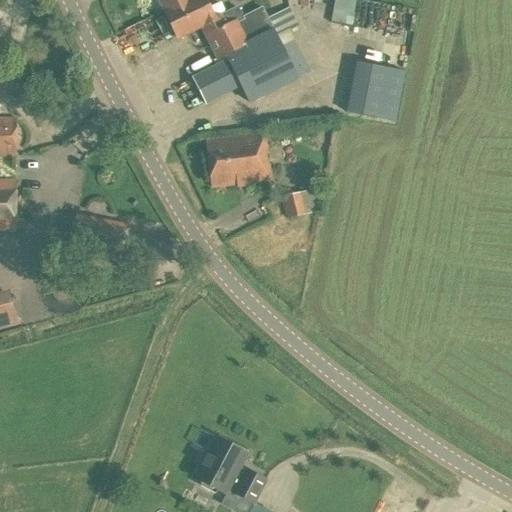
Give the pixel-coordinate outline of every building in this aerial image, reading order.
[(186,0),(158,0),(164,11),(163,11),(164,12),(180,4),(180,3),(186,0)] [(214,19),(204,0),(186,0),(180,3),(180,4),(164,12),(177,39),(201,26),(218,59),(225,55),(227,60),(192,78),(205,104),(241,86),(249,103),(297,78),(262,8),(242,18),(237,8),(214,19)] [(0,156),(16,157),(16,119),(0,118),(0,156)] [(211,188),(270,180),(264,134),(205,141),(211,188)] [(0,230),(15,230),(15,180),(0,180),(0,230)] [(285,220),(319,212),(313,189),(280,198),(285,220)] [(119,260),(127,226),(77,216),(69,249),(119,260)] [(8,288),(0,290),(0,329),(19,324),(8,288)] [(238,468),(245,454),(216,438),(207,454),(203,454),(198,463),(201,466),(195,478),(202,482),(201,486),(214,493),(217,490),(224,494),(227,488),(234,491),(233,493),(253,503),(265,480),(246,470),(245,472),(238,468)]
